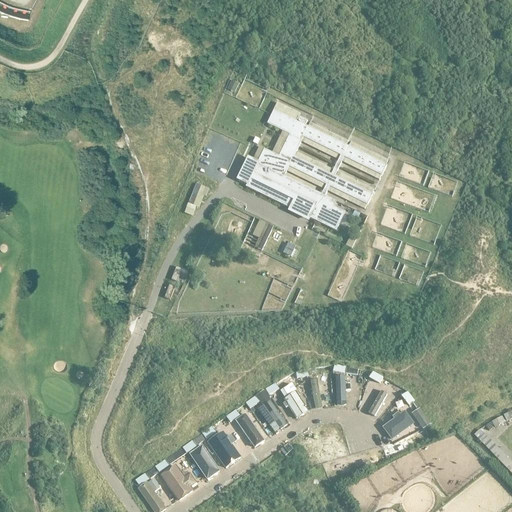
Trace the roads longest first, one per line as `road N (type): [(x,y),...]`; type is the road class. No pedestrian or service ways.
road 1 (residential): [(372,443),(360,422),(336,414),(307,422),(176,511)]
road 2 (unclassified): [(133,511),(101,462),(97,438),(148,310)]
road 3 (track): [(0,58),(43,64),(85,0)]
